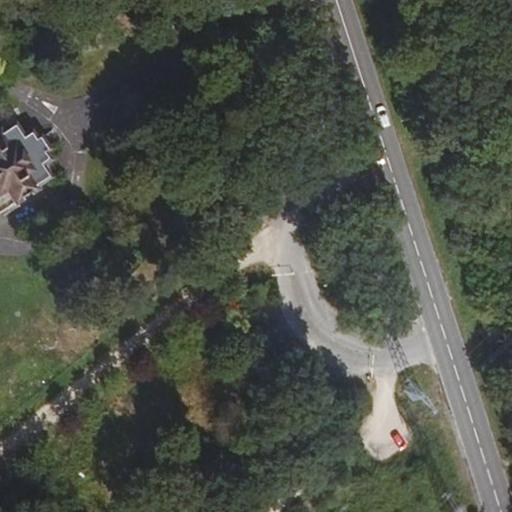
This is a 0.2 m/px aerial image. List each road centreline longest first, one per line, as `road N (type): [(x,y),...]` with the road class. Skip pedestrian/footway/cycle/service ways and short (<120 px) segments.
road 1 (secondary): [(331,0),(501,511)]
road 2 (track): [(269,511),(390,416),(401,359)]
